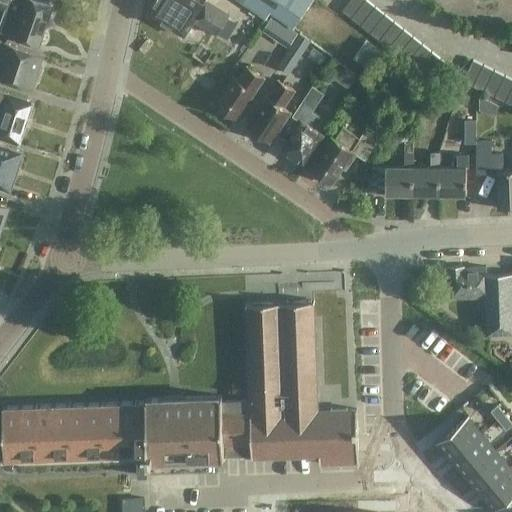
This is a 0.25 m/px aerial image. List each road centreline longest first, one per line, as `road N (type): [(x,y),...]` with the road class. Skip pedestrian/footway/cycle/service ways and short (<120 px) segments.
road 1 (residential): [(338,253),(325,215),(110,71)]
road 2 (residential): [(450,511),(400,447),(390,401),(387,245)]
road 3 (residential): [(60,263),(338,253)]
road 4 (residential): [(60,263),(110,71)]
road 5 (residential): [(387,245),(511,240)]
